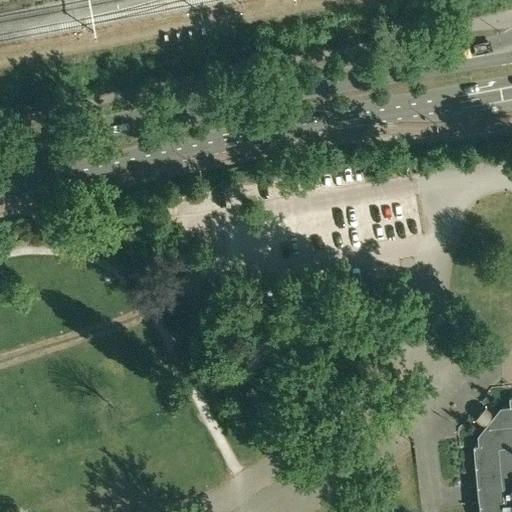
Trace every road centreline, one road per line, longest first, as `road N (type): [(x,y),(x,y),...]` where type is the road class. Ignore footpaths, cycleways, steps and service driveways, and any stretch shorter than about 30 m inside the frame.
road 1 (primary): [(0,198),(253,139),(511,92)]
road 2 (primary): [(485,55),(0,156)]
road 3 (unclassified): [(439,384),(430,314),(448,204),(468,183),(511,180)]
